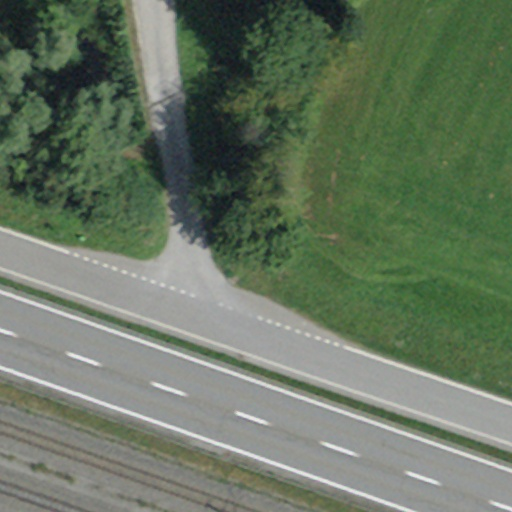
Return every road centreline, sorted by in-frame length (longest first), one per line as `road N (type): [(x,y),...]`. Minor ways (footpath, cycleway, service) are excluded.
road 1 (primary): [(511,503),(0,323)]
road 2 (unclassified): [(511,423),(181,308)]
road 3 (track): [(181,308),(191,277),(187,206),(165,99),(163,0)]
